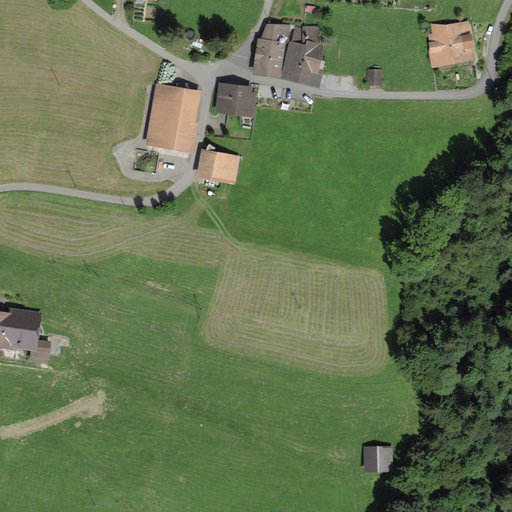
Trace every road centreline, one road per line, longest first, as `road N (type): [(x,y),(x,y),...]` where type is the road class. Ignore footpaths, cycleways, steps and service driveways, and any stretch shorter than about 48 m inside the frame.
road 1 (unclassified): [(231,74),(342,93),(469,93),(486,76),(508,0)]
road 2 (unclassified): [(0,186),(138,200),(178,189),(193,164),(212,72)]
road 3 (residential): [(212,72),(171,57),(88,0)]
